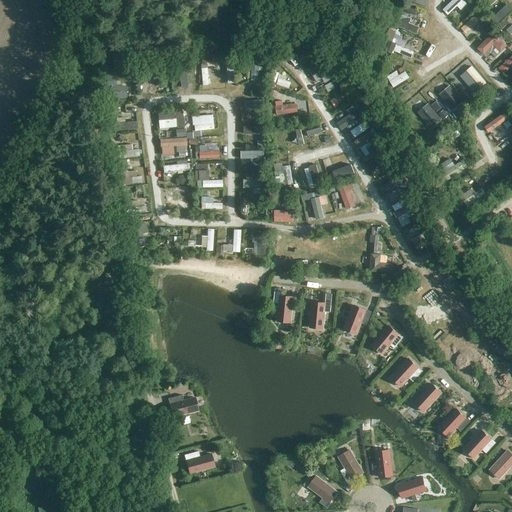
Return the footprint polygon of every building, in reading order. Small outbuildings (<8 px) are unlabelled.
[(456,0),(451,4),(457,12),(469,3),(466,0),(456,0)] [(473,3),(467,9),(470,12),(476,6),(473,3)] [(502,20),(511,11),(511,5),(511,4),(498,15),(502,20)] [(494,32),(477,48),(483,55),(493,45),(500,52),(507,46),(494,32)] [(384,50),(386,51),(392,53),(396,44),(396,43),(390,41),(388,40),(384,50)] [(411,53),(413,48),(398,43),(396,49),(411,53)] [(507,73),(511,68),(511,57),(501,67),(507,73)] [(311,70),(314,75),(330,67),(327,61),(311,70)] [(106,78),(107,87),(120,87),(120,77),(115,77),(115,72),(109,72),(108,68),(103,68),(104,78),(106,78)] [(412,77),(408,70),(401,74),(399,70),(389,75),(395,86),(412,77)] [(281,77),(279,83),(291,87),(294,81),(281,77)] [(339,78),(332,82),(334,86),(341,82),(339,78)] [(108,99),(126,98),(126,86),(120,87),(107,87),(108,99)] [(333,93),(336,97),(342,93),(339,89),(333,93)] [(349,97),(345,91),(342,93),(336,97),(330,101),(334,107),(349,97)] [(408,104),(424,97),(421,91),(406,97),(408,104)] [(297,113),(296,103),(283,105),(276,106),(275,106),(276,115),(297,113)] [(354,109),(354,108),(350,104),(350,103),(344,108),(348,114),(354,109)] [(361,116),(346,126),(351,133),(365,123),(361,116)] [(282,128),(276,136),(280,139),(286,130),(282,128)] [(371,131),(355,140),(359,147),(375,137),(371,131)] [(163,138),(163,146),(189,145),(188,137),(163,138)] [(436,153),(441,149),(437,144),(432,147),(436,153)] [(347,154),(341,156),(346,173),(352,171),(347,154)] [(376,157),(379,163),(385,159),(382,154),(376,157)] [(440,164),(441,164),(445,171),(454,165),(450,158),(440,164)] [(293,164),(287,165),(289,185),(295,184),(293,164)] [(387,168),(380,172),(384,178),(390,174),(387,168)] [(206,179),(216,179),(215,171),(206,172),(206,179)] [(338,181),(336,175),(329,178),(331,184),(338,181)] [(355,207),(350,190),(354,189),(352,181),(347,182),(338,185),(345,210),(355,207)] [(472,204),(485,196),(481,190),(474,195),(471,192),(466,196),(472,204)] [(316,198),(319,214),(325,213),(324,204),(330,203),(329,196),(316,198)] [(139,207),(138,201),(125,202),(126,209),(139,207)] [(411,204),(398,211),(400,217),(414,210),(411,204)] [(274,222),(293,223),(293,210),(274,210),(274,222)] [(132,241),(133,241),(140,239),(143,238),(142,234),(147,233),(144,223),(140,224),(139,220),(136,221),(131,222),(127,223),(132,241)] [(414,239),(419,236),(421,240),(429,235),(424,225),(410,233),(414,239)] [(273,303),(279,303),(278,321),(290,322),(293,297),(280,296),(280,299),(274,299),(273,303)] [(323,329),(325,303),(312,302),(310,327),(323,329)] [(345,329),(356,334),(361,323),(366,325),(368,321),(362,319),(366,310),(354,305),(345,329)] [(372,346),(382,354),(390,344),(394,348),(397,345),(392,341),(398,334),(388,326),(372,346)] [(479,334),(469,345),(473,349),(466,357),(476,367),(483,359),(483,358),(485,356),(486,356),(494,348),(479,334)] [(511,360),(506,355),(496,366),(500,370),(493,378),(503,388),(510,380),(510,379),(511,377),(511,360)] [(391,377),(401,386),(409,378),(413,382),(416,379),(411,375),(418,367),(409,359),(391,377)] [(414,403),(424,412),(441,393),(432,384),(414,403)] [(184,401),(182,395),(178,396),(180,402),(170,404),(173,417),(198,410),(195,398),(184,401)] [(456,409),(439,428),(448,436),(456,428),(461,432),(463,429),(459,425),(466,417),(456,409)] [(481,430),(464,449),(474,458),(481,449),(486,453),(489,450),(484,446),(490,439),(481,430)] [(392,451),(392,441),(378,442),(379,453),(373,453),(374,468),(394,467),(393,456),(392,455),(392,451)] [(186,461),(190,473),(214,466),(211,454),(200,457),(198,451),(194,452),(196,458),(186,461)] [(363,473),(349,451),(339,457),(345,468),(340,471),(342,474),(347,471),(352,479),(363,473)] [(511,454),(508,451),(490,470),(499,479),(511,465),(511,454)] [(416,500),(428,491),(424,487),(433,480),(425,469),(417,474),(417,475),(414,477),(413,477),(404,484),(416,500)] [(308,487),(323,497),(319,502),(323,505),(326,500),(329,502),(337,492),(316,476),(308,487)] [(224,503),(221,489),(210,491),(209,485),(194,489),(198,508),(209,506),(210,505),(213,504),(214,505),(224,503)]
